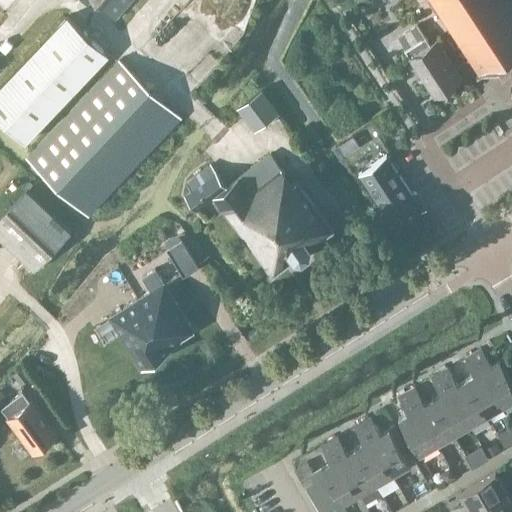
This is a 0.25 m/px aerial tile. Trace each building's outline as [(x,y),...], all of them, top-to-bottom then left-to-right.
[(131,0),(92,0),(114,19),(131,0)] [(511,0),(434,0),(481,71),(511,50),(511,0)] [(68,16),(0,86),(0,117),(25,141),(108,54),(68,16)] [(142,35),(142,46),(190,46),(190,23),(158,23),(158,35),(142,35)] [(435,95),(462,77),(437,40),(410,57),(435,95)] [(120,60),(28,156),(88,213),(180,116),(120,60)] [(239,107),(255,130),(279,112),(263,90),(239,107)] [(341,124),(348,133),(364,122),(358,112),(341,124)] [(369,129),(348,143),(365,168),(359,172),(386,213),(413,195),(369,129)] [(214,196),(272,275),(294,258),(295,259),(302,259),(309,254),(311,247),(310,246),(333,229),(296,180),(293,183),(271,153),(226,186),(210,164),(187,182),(192,189),(186,193),(197,208),(214,196)] [(0,218),(0,238),(36,273),(74,234),(28,189),(0,218)] [(182,239),(166,248),(184,276),(199,266),(182,239)] [(151,290),(139,298),(170,347),(181,340),(180,338),(194,330),(155,268),(142,276),(151,290)] [(139,298),(110,316),(142,367),(171,349),(169,347),(170,347),(139,298)] [(474,352),(504,405),(511,400),(511,379),(500,359),(490,365),(481,348),(474,352)] [(504,405),(474,352),(465,357),(475,374),(467,379),(487,415),(504,405)] [(31,377),(23,366),(13,373),(21,384),(31,377)] [(487,415),(467,379),(458,384),(448,366),(440,371),(470,424),(487,415)] [(470,424),(440,371),(432,376),(441,393),(433,398),(453,434),(470,424)] [(453,434),(433,398),(425,403),(415,386),(406,391),(437,444),(453,434)] [(33,453),(59,434),(32,399),(30,400),(23,391),(2,406),(9,416),(7,418),(33,453)] [(420,453),(437,444),(406,391),(398,395),(408,412),(399,417),(420,453)] [(371,416),(362,421),(393,474),(410,464),(390,428),(380,433),(371,416)] [(362,421),(354,425),(364,443),(356,447),(376,483),(393,474),(362,421)] [(338,435),(330,440),(360,493),(376,483),(356,447),(348,452),(338,435)] [(330,440),(321,445),(330,461),(322,466),(328,477),(335,488),(341,499),(343,502),(360,493),(330,440)] [(295,468),(301,478),(313,470),(308,461),(295,468)] [(301,478),(307,489),(328,477),(322,466),(313,470),(301,478)] [(453,511),(465,511),(506,489),(496,472),(461,492),(466,500),(451,508),(453,511)] [(328,477),(308,489),(314,500),(335,488),(328,477)] [(335,488),(314,500),(320,511),(341,499),(335,488)] [(505,511),(511,508),(511,499),(506,489),(465,511),(505,511)] [(341,499),(320,511),(343,511),(347,510),(343,502),(341,499)]
